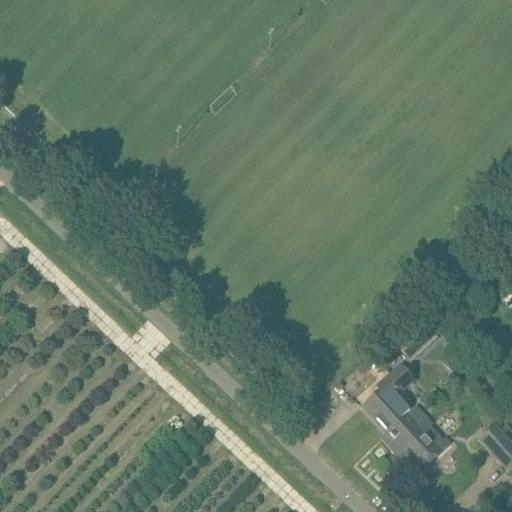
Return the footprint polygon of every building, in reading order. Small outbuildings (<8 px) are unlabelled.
[(421,322),(392,347),(409,366),(438,340),(421,322)] [(445,366),(451,373),(461,364),(451,354),(445,360),(445,366)] [(409,413),(415,408),(409,413),(398,399),(414,385),(399,369),(375,390),(379,394),(361,410),(384,436),(385,436),(409,414),(409,413)] [(449,447),(415,408),(409,413),(409,414),(385,436),(384,436),(380,440),(415,478),(449,447)] [(511,470),(511,445),(495,427),(478,443),(507,475),(511,470)]
